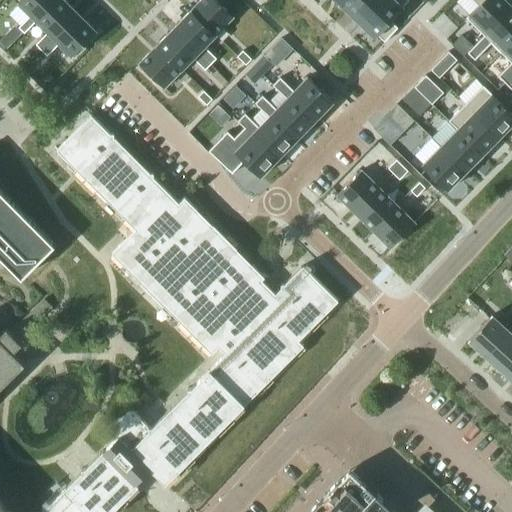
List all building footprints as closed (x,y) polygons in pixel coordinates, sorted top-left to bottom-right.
[(20,4),(10,14),(21,25),(19,27),(25,33),(37,21),(57,0),(20,0),(18,3),(20,4)] [(48,32),(36,44),(42,50),(78,13),(65,0),(57,0),(37,21),(48,32)] [(216,0),(200,0),(191,10),(216,34),(233,17),(216,0)] [(335,0),(346,10),(355,0),(335,0)] [(355,0),(346,10),(361,24),(382,0),(355,0)] [(382,0),(361,24),(375,37),(377,34),(385,42),(398,27),(390,20),(409,0),(382,0)] [(511,5),(506,0),(472,0),(478,5),(466,17),(484,35),(511,7),(511,5)] [(473,47),(468,52),(475,59),(491,43),(501,53),(511,41),(511,7),(484,35),(473,47)] [(191,10),(174,28),(211,64),(217,58),(205,46),(216,34),(191,10)] [(78,13),(42,50),(47,56),(60,44),(72,56),(96,31),(78,13)] [(15,25),(0,40),(0,41),(7,48),(22,33),(15,25)] [(174,28),(156,45),(181,70),(193,58),(205,70),(211,64),(174,28)] [(461,36),(452,44),(464,56),(468,52),(473,47),(461,36)] [(511,63),(498,75),(505,82),(511,75),(511,41),(501,53),(511,63)] [(156,45),(139,63),(164,88),(181,70),(156,45)] [(243,50),(237,56),(246,65),(252,59),(243,50)] [(449,51),(431,69),(439,78),(457,59),(449,51)] [(264,55),(254,65),(261,72),(271,62),(264,55)] [(254,65),(246,74),(252,81),(261,72),(254,65)] [(426,75),(414,86),(431,103),(432,104),(444,92),(426,75)] [(280,77),(273,85),(286,98),(312,123),(333,101),(308,76),(294,90),(280,77)] [(476,78),(459,96),(466,103),(500,136),(511,124),(511,113),(484,85),(476,78)] [(414,86),(403,98),(420,115),(431,103),(414,86)] [(204,90),(198,96),(207,105),(212,99),(204,90)] [(263,95),(255,103),(269,116),(294,141),(312,123),(286,98),(276,109),(263,95)] [(466,103),(449,120),(457,129),(483,154),(500,136),(475,111),(466,103)] [(388,112),(373,128),(390,144),(405,129),(388,112)] [(245,113),(238,121),(244,127),(277,159),(294,141),(269,116),(259,126),(245,113)] [(449,120),(431,138),(440,146),(465,172),(483,154),(457,129),(449,120)] [(87,121),(59,150),(137,229),(114,252),(213,352),(219,347),(227,354),(251,331),(284,364),(298,351),(292,345),(332,306),(338,300),(304,265),(298,271),(275,293),(262,279),(264,277),(184,196),(173,207),(87,121)] [(228,131),(209,150),(233,173),(245,160),(261,176),(277,159),(244,127),(234,138),(228,131)] [(358,155),(371,167),(388,149),(375,137),(358,155)] [(440,146),(423,164),(448,189),(465,172),(440,146)] [(397,159),(388,168),(394,174),(402,165),(397,159)] [(402,165),(394,174),(399,179),(408,171),(402,165)] [(362,170),(337,195),(355,212),(379,187),(362,170)] [(419,181),(411,190),(417,196),(425,187),(419,181)] [(379,187),(355,212),(373,230),(397,205),(379,187)] [(0,190),(0,255),(22,277),(54,245),(0,190)] [(397,205),(373,230),(391,247),(415,222),(397,205)] [(11,311),(9,313),(17,321),(25,314),(22,311),(11,311)] [(492,315),(469,340),(485,355),(509,330),(492,315)] [(0,511),(10,511),(0,501),(0,388),(25,364),(13,352),(22,343),(7,328),(0,334),(0,511)] [(511,333),(509,330),(485,356),(502,370),(511,358),(511,333)] [(251,331),(227,354),(152,429),(134,411),(130,411),(114,428),(114,431),(119,435),(42,511),(109,511),(152,469),(166,483),(284,364),(251,331)] [(511,358),(502,370),(511,379),(511,358)] [(375,492),(350,469),(310,511),(396,511),(392,508),(393,507),(375,491),(375,492)]
